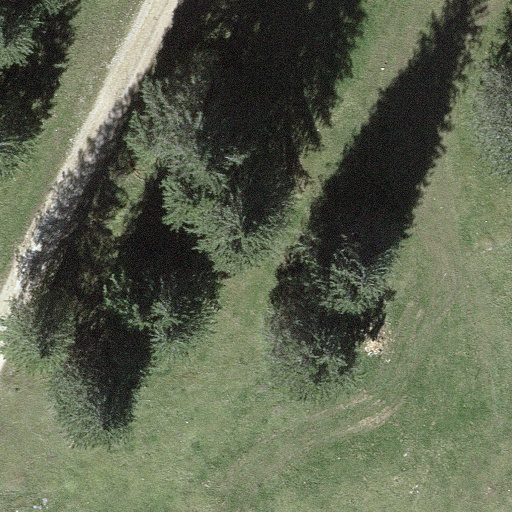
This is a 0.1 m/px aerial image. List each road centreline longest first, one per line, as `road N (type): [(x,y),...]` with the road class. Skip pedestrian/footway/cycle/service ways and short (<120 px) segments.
road 1 (track): [(0,347),(153,0)]
road 2 (track): [(511,295),(275,511)]
